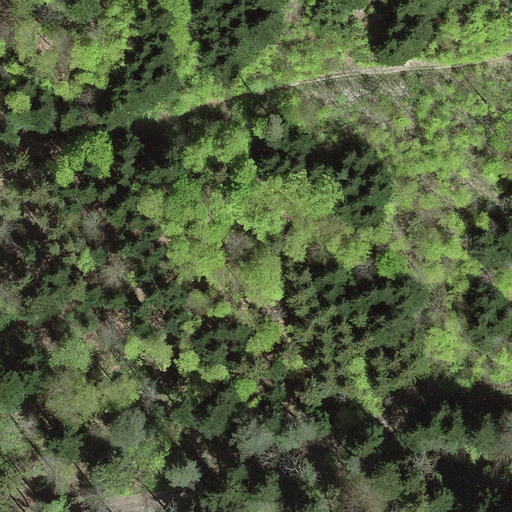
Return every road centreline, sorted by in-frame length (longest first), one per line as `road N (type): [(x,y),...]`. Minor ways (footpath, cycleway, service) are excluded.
road 1 (track): [(511,60),(280,88),(0,159)]
road 2 (track): [(74,511),(285,467),(434,396),(511,384)]
